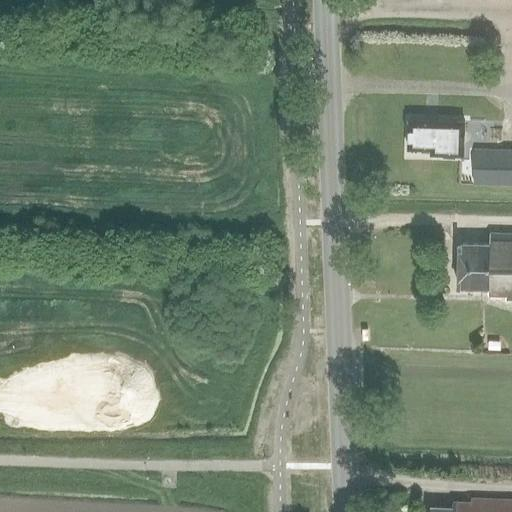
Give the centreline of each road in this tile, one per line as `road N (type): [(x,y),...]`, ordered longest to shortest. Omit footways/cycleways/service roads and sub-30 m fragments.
road 1 (primary): [(342,511),(320,0)]
road 2 (track): [(321,14),(511,14)]
